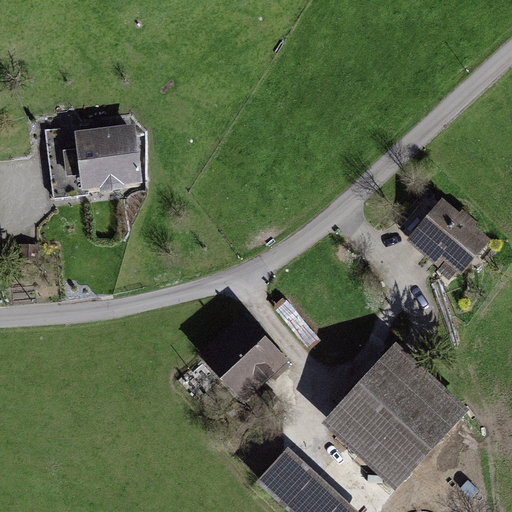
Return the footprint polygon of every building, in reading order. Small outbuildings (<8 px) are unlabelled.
[(141,130),(81,140),(90,198),(150,189),(141,130)] [(444,207),(414,244),(466,286),(496,249),(444,207)] [(249,325),(203,367),(244,411),(290,368),(249,325)] [(400,354),(332,433),(404,494),(471,414),(400,354)] [(360,511),(292,458),(267,489),(296,511),(360,511)]
